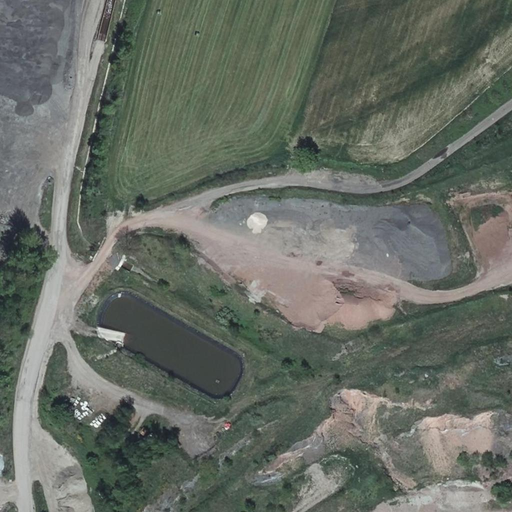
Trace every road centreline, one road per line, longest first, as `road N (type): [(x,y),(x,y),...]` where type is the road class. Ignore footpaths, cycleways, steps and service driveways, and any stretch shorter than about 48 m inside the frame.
road 1 (track): [(511,101),(399,183),(261,182),(156,214),(112,243),(53,309),(75,364),(177,417),(218,417),(271,394),(310,391)]
road 2 (track): [(175,511),(288,422),(336,370),(431,337),(511,327)]
road 3 (track): [(511,271),(438,298),(288,264),(156,214)]
road 4 (track): [(58,249),(18,205),(30,150),(68,158)]
